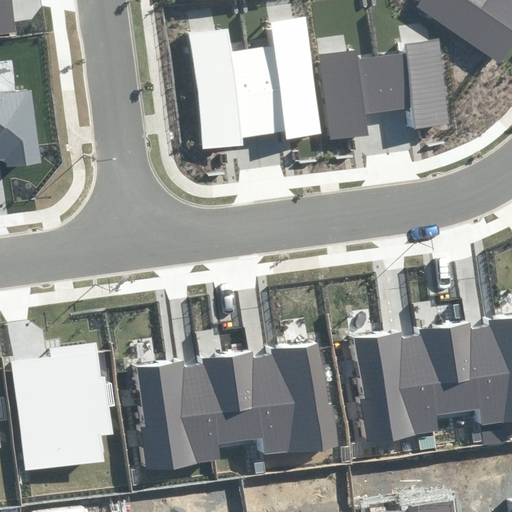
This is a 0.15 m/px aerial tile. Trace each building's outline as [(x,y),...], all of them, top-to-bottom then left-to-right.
[(0,0),(0,34),(16,33),(11,0),(0,0)] [(511,0),(425,0),(419,8),(501,62),(511,45),(511,0)] [(185,33),(202,151),(244,145),(243,136),(282,131),(284,139),(321,134),(303,19),(268,24),(271,45),(232,50),(228,27),(185,33)] [(319,55),(330,140),(369,135),(366,114),(411,108),(414,130),(449,125),(438,40),(405,44),(406,53),(359,59),(358,49),(319,55)] [(0,158),(6,158),(7,168),(42,164),(32,90),(1,94),(0,86),(0,158)] [(360,400),(367,443),(439,432),(436,417),(479,410),(482,425),(511,420),(511,315),(487,320),(488,327),(472,329),(471,322),(419,330),(420,335),(401,338),(400,331),(355,338),(364,399),(360,400)] [(23,470),(103,461),(100,434),(114,433),(108,376),(100,377),(96,343),(48,348),(49,357),(10,362),(23,470)] [(262,455),(337,446),(332,403),(326,404),(318,344),(273,350),(274,356),(254,358),(253,352),(204,358),(205,366),(185,369),(184,361),(138,367),(146,425),(142,425),(147,469),(222,460),(220,442),(260,437),(262,455)] [(456,511),(455,501),(409,507),(409,511),(456,511)]
